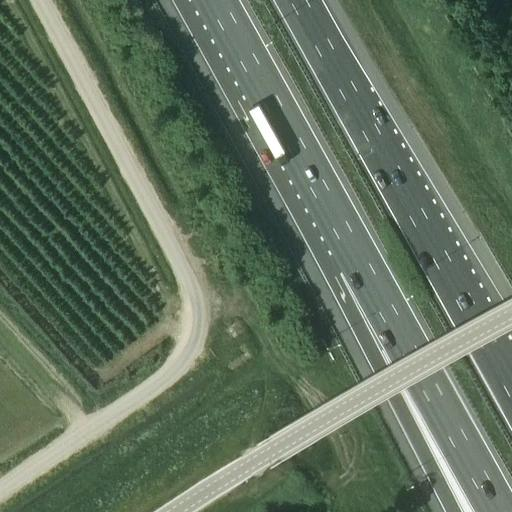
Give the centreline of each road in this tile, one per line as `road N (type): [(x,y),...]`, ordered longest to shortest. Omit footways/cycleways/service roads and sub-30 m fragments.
road 1 (unclassified): [(0,493),(172,372),(192,353),(200,324),(180,261),(40,0)]
road 2 (motorway): [(511,385),(297,0)]
road 3 (unclassified): [(177,511),(511,313)]
road 4 (motorway): [(214,0),(361,263)]
road 5 (motorway): [(361,263),(498,511)]
road 6 (motorway): [(361,263),(454,511)]
